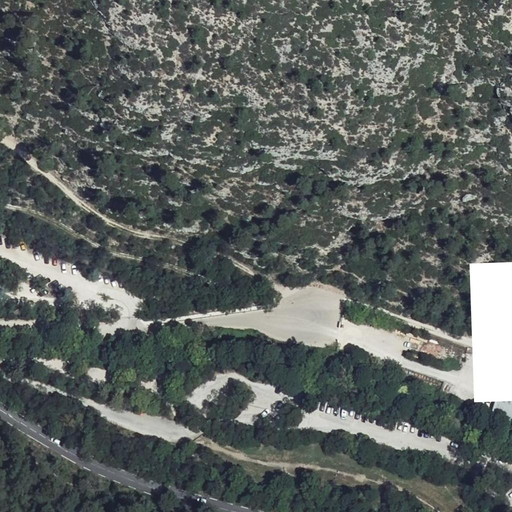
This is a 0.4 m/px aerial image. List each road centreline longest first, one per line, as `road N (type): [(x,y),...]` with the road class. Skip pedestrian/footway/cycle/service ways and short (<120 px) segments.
road 1 (track): [(511,349),(352,299),(318,309),(194,245),(109,225),(0,140)]
road 2 (unclassified): [(0,325),(249,325),(318,309),(394,338)]
road 3 (secondary): [(0,406),(122,475),(233,511)]
